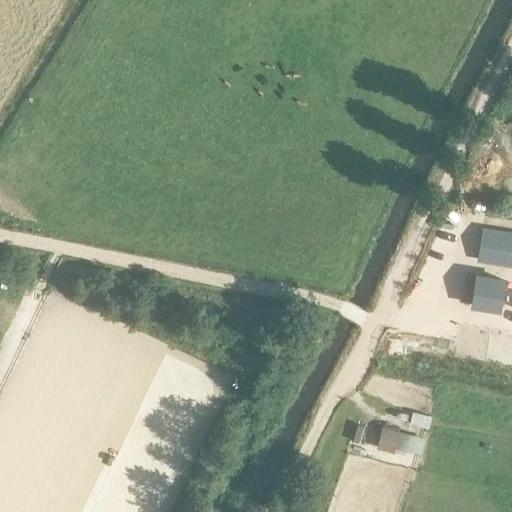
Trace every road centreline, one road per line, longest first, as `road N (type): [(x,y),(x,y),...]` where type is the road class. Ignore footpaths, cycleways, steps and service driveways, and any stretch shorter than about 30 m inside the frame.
road 1 (track): [(0,237),(339,302),(380,319)]
road 2 (track): [(380,319),(511,50)]
road 3 (track): [(281,511),(380,319)]
